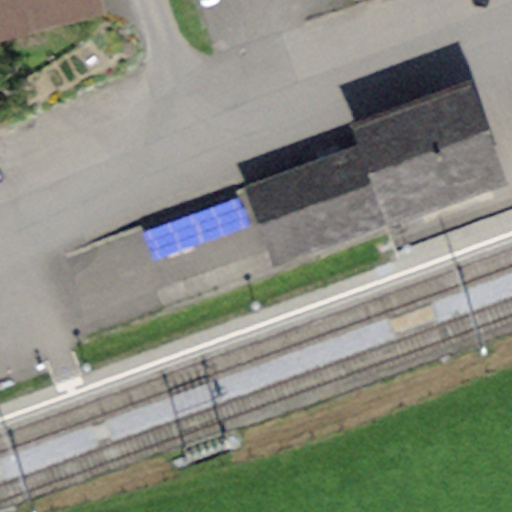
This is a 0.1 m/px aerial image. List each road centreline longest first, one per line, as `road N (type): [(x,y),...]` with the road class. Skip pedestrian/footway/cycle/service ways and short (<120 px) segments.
road 1 (residential): [(511,26),(326,104),(191,143)]
road 2 (residential): [(191,143),(0,235)]
road 3 (residential): [(191,143),(146,0)]
